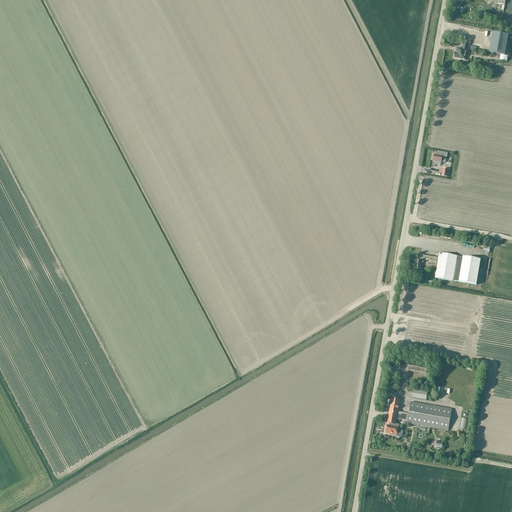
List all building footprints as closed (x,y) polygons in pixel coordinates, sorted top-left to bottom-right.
[(489,52),(504,55),(508,35),(493,33),(489,52)] [(455,53),(454,58),(465,60),(466,52),(468,52),(469,44),(464,43),(462,49),(457,48),(456,53),(455,53)] [(481,261),(448,255),(439,254),(438,259),(420,256),(419,262),(414,261),(413,269),(422,271),(423,266),(437,269),(436,271),(429,270),(427,277),(476,286),(481,261)] [(426,374),(427,366),(408,363),(407,370),(426,374)] [(426,401),(427,397),(427,393),(413,390),(411,398),(426,401)] [(400,401),(396,400),(391,399),(387,424),(389,424),(389,426),(387,425),(387,429),(385,430),(384,432),(386,433),(386,434),(396,436),(396,437),(400,438),(401,437),(402,436),(403,432),(402,431),(402,429),(398,429),(399,425),(396,424),(396,420),(407,422),(407,424),(448,431),(452,410),(411,402),(409,414),(398,412),(400,401)]
